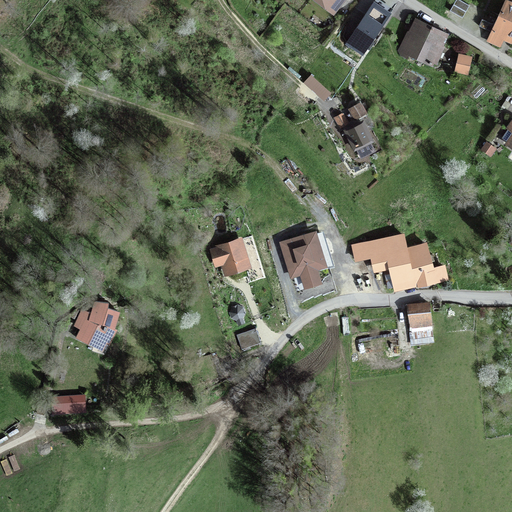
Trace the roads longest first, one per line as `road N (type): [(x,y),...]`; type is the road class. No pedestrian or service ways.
road 1 (track): [(0,43),(108,97),(251,145),(326,226),(358,299)]
road 2 (track): [(0,450),(50,429),(234,405),(167,511)]
road 3 (residential): [(234,405),(287,333),(320,308),(358,299),(511,297)]
road 4 (residential): [(511,64),(408,0)]
